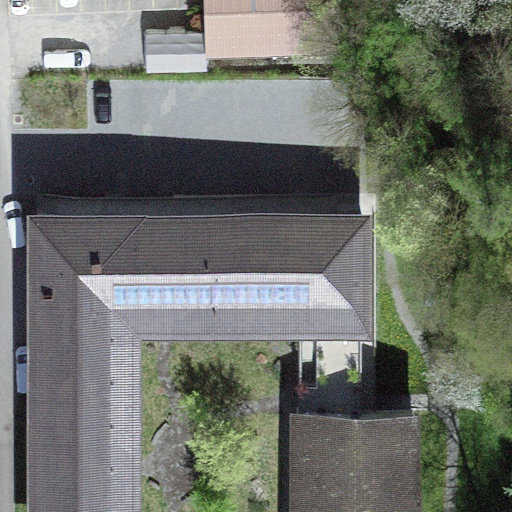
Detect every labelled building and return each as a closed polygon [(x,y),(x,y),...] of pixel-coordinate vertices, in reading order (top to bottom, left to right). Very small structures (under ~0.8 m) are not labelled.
[(341,0),(206,0),(209,53),(343,49),(341,0)] [(128,30),(131,88),(191,85),(188,27),(128,30)] [(136,213),(37,213),(37,511),(117,511),(117,307),(361,306),(361,214),(136,214),(136,213)] [(306,326),(307,387),(377,386),(376,325),(306,326)] [(412,511),(413,408),(297,407),(296,511),(412,511)]
